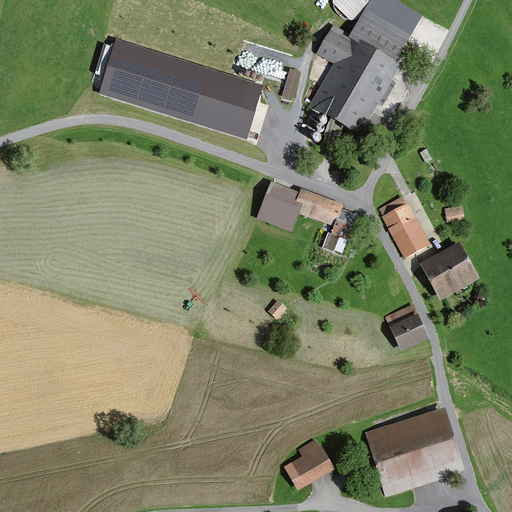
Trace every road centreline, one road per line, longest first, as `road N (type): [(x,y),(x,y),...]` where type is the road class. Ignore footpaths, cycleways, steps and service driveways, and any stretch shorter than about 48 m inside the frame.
road 1 (unclassified): [(363,203),(121,121),(70,121),(0,142)]
road 2 (unclassified): [(363,203),(430,328),(463,471),(482,511)]
road 3 (unclassified): [(468,0),(363,203)]
road 4 (track): [(221,511),(380,511)]
